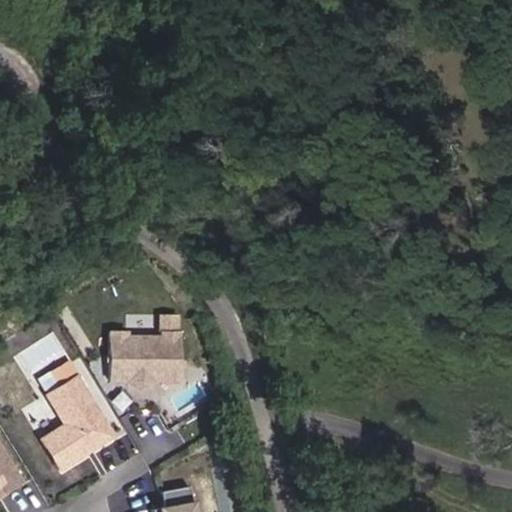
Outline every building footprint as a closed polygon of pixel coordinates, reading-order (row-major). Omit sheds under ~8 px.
[(125,330),(108,330),(108,352),(114,352),(114,359),(108,359),(107,379),(125,379),(132,386),(148,386),(155,379),(178,379),(179,330),(161,330),(161,335),(125,335),(125,330)] [(269,352),(272,364),(284,361),(281,350),(269,352)] [(63,423),(40,437),(58,467),(112,434),(76,375),(45,393),(63,423)] [(0,491),(19,480),(0,447),(0,491)] [(191,483),(161,489),(164,505),(151,507),(152,511),(200,511),(198,498),(194,499),(191,483)]
